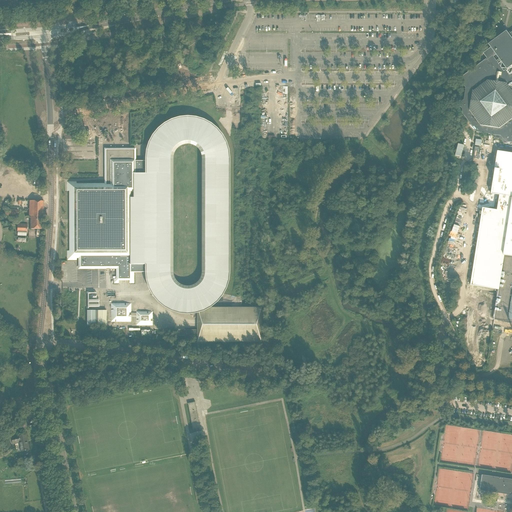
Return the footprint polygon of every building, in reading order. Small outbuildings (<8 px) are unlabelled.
[(511,74),(511,31),(508,34),(506,31),(488,44),(490,48),(483,53),(487,58),(482,61),(488,70),(505,72),(508,77),(511,74)] [(264,91),(264,116),(268,116),(274,116),(280,116),(280,91),(264,91)] [(137,166),(137,175),(136,176),(136,201),(132,201),(132,251),(133,251),(134,251),(134,263),(132,263),(132,265),(134,265),(134,272),(144,272),(148,272),(148,280),(149,283),(151,287),(150,287),(150,288),(151,287),(155,293),(153,294),(154,294),(159,300),(165,304),(172,308),(179,310),(187,311),(195,310),(194,308),(201,306),(207,302),(208,305),(214,300),(219,294),(222,289),(222,288),(223,287),(225,280),(226,272),(226,264),(226,196),(226,174),(226,166),(226,158),(225,151),(224,146),(223,144),(222,143),(222,142),(219,137),(215,131),(209,126),(202,122),(195,120),(187,119),(179,120),(172,122),(165,126),(159,131),(154,137),(151,142),(151,143),(150,145),(150,146),(149,151),(148,158),(148,161),(144,161),(135,161),(134,161),(134,162),(134,165),(135,165),(136,165),(137,166)] [(67,182),(67,191),(69,191),(69,251),(67,251),(67,260),(76,260),(76,258),(78,258),(78,269),(79,269),(88,269),(106,269),(106,268),(109,268),(109,269),(116,269),(116,279),(114,279),(114,283),(118,283),(118,281),(129,281),(129,283),(134,283),(134,272),(134,265),(132,265),(132,263),(134,263),(134,251),(133,251),(132,251),(132,201),(136,201),(136,176),(135,165),(134,165),(134,162),(134,161),(135,161),(135,148),(119,148),(104,148),(104,157),(104,178),(104,180),(104,184),(76,184),(76,182),(67,182)] [(497,194),(494,210),(487,209),(483,228),(481,227),(470,284),(499,289),(494,319),(511,322),(511,154),(497,152),(491,193),(497,194)] [(43,201),(38,201),(29,200),(29,216),(30,216),(30,229),(42,229),(43,201)] [(88,306),(98,307),(98,300),(96,300),(96,292),(88,292),(88,299),(88,306)] [(116,320),(116,322),(131,322),(131,315),(129,315),(129,313),(131,313),(131,303),(125,303),(125,305),(124,305),(124,303),(111,303),(111,309),(113,309),(113,310),(111,310),(111,322),(115,322),(115,320),(116,320)] [(261,309),(197,309),(197,343),(261,343),(261,309)] [(87,326),(95,326),(95,310),(87,310),(87,326)] [(98,326),(106,325),(106,310),(98,310),(98,326)] [(136,320),(136,325),(152,325),(152,321),(150,321),(150,319),(152,319),(152,312),(148,312),(148,314),(147,314),(147,312),(136,312),(136,319),(138,319),(138,320),(136,320)] [(185,339),(191,339),(191,336),(197,336),(197,330),(179,330),(179,336),(185,336),(185,339)] [(187,403),(193,433),(201,431),(195,402),(187,403)] [(11,438),(12,443),(12,444),(16,443),(16,442),(19,442),(21,451),(29,450),(26,435),(18,436),(11,438)] [(511,479),(490,476),(490,477),(491,477),(491,480),(486,480),(485,489),(511,493),(511,479)]
